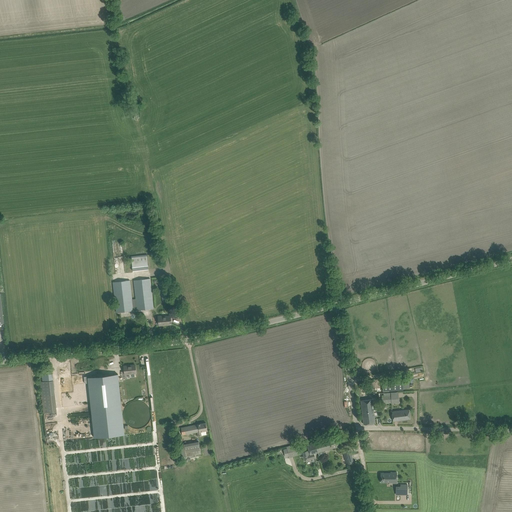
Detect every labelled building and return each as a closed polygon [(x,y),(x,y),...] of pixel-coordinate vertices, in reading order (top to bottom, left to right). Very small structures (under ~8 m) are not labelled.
[(149,269),(147,254),(131,256),(133,271),(149,269)] [(153,308),(153,303),(150,279),(134,280),(136,298),(132,299),(130,280),(113,282),(116,312),(133,310),(132,301),(136,301),(137,310),(153,308)] [(158,282),(163,303),(164,308),(171,306),(164,281),(158,282)] [(158,316),(158,320),(159,325),(171,324),(171,319),(170,316),(162,317),(162,316),(158,316)] [(136,373),(136,370),(135,365),(124,366),(125,374),(136,373)] [(42,375),(43,383),(40,383),(43,413),(56,412),(52,374),(42,375)] [(96,375),(84,377),(85,383),(88,383),(94,438),(124,434),(118,374),(96,377),(96,375)] [(82,376),(59,378),(59,383),(61,401),(70,400),(68,382),(77,381),(79,403),(88,402),(87,385),(83,386),(82,376)] [(382,391),(403,390),(403,387),(402,379),(381,380),(382,391)] [(380,382),(364,384),(365,391),(381,388),(380,382)] [(382,395),(382,404),(395,403),(394,399),(391,399),(391,395),(382,395)] [(361,400),(364,424),(375,423),(372,399),(370,399),(361,400)] [(142,419),(136,419),(136,415),(145,415),(145,408),(132,409),(132,417),(134,417),(134,420),(135,420),(135,423),(142,423),(142,419)] [(392,411),(393,421),(410,419),(409,409),(392,411)] [(181,428),(182,433),(182,435),(197,432),(198,436),(201,435),(201,432),(207,430),(206,423),(198,424),(198,425),(181,428)] [(331,438),(315,443),(318,452),(334,448),(339,446),(336,437),(331,438)] [(199,441),(184,444),(187,458),(196,457),(196,455),(201,454),(199,441)] [(308,451),(302,452),(305,461),(315,458),(314,453),(318,452),(315,443),(307,445),(310,454),(309,454),(308,451)] [(290,457),(299,454),(296,444),(286,447),(287,448),(289,456),(290,457)] [(350,450),(345,452),(343,452),(347,465),(353,463),(350,452),(350,450)] [(380,473),(380,482),(392,482),(392,483),(397,483),(397,472),(390,472),(390,473),(380,473)]
